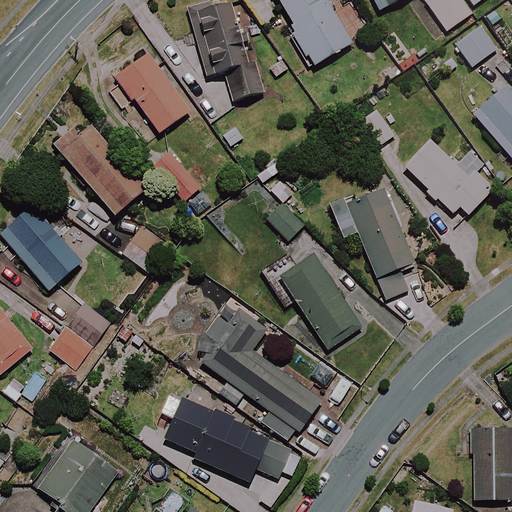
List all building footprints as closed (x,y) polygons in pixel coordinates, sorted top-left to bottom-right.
[(350,48),(322,0),(269,0),(309,70),(350,48)] [(403,0),(368,0),(376,14),(403,0)] [(470,17),(457,0),(432,0),(423,7),(444,35),(470,17)] [(483,0),(466,0),(472,9),(483,0)] [(245,65),(228,5),(189,16),(207,80),(223,75),(232,104),(261,95),(252,63),(245,65)] [(485,37),(478,28),(452,47),(470,71),(501,48),(490,33),(485,37)] [(188,115),(147,56),(112,81),(129,105),(153,140),(188,115)] [(511,97),(505,90),(472,118),(511,164),(511,97)] [(393,138),(375,113),(357,125),(375,151),(393,138)] [(143,195),(89,130),(79,139),(74,132),(54,149),(113,220),(143,195)] [(454,170),(429,144),(403,169),(450,216),(457,210),(466,219),(493,192),(479,177),(485,172),(469,155),(454,170)] [(199,190),(166,152),(150,166),(184,204),(199,190)] [(291,196),(279,182),(268,192),(280,206),(291,196)] [(413,266),(384,191),(344,207),(347,214),(332,220),(340,242),(354,236),(379,303),(406,293),(398,272),(413,266)] [(300,228),(279,207),(264,224),(284,244),(300,228)] [(79,266),(31,210),(0,236),(0,238),(47,294),(79,266)] [(357,331),(310,259),(278,281),(325,352),(357,331)] [(215,324),(207,318),(181,355),(202,369),(228,387),(220,399),(234,409),(242,397),(270,416),(264,425),(291,443),(319,402),(250,355),(265,333),(226,307),(215,324)] [(0,377),(30,352),(0,316),(0,377)] [(91,348),(63,330),(47,353),(75,372),(91,348)] [(264,440),(179,400),(160,441),(194,457),(192,460),(245,485),(252,472),(277,484),(290,457),(263,444),(264,440)] [(509,502),(508,433),(470,433),(471,503),(509,502)] [(90,511),(117,474),(70,441),(36,489),(61,508),(58,511),(90,511)] [(451,511),(408,502),(406,511),(451,511)]
